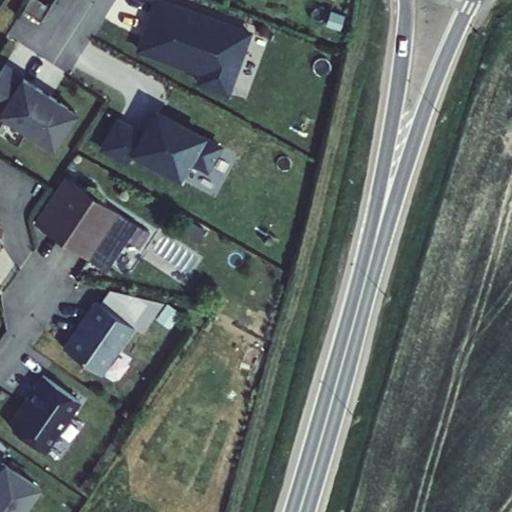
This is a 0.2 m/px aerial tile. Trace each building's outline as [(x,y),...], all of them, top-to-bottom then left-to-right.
[(49,7),(39,0),(27,0),(23,7),(41,19),(49,7)] [(252,26),(168,0),(151,0),(135,52),(196,73),(194,89),(229,97),(252,26)] [(21,74),(3,63),(0,67),(0,114),(33,136),(57,101),(20,78),(21,74)] [(219,147),(161,114),(156,123),(150,120),(143,134),(117,119),(102,148),(127,162),(133,152),(179,178),(189,161),(205,169),(219,147)] [(33,222),(88,259),(118,212),(64,175),(33,222)] [(118,212),(88,259),(105,271),(137,224),(118,212)] [(109,288),(99,303),(135,327),(143,333),(163,302),(109,288)] [(102,374),(135,327),(99,303),(94,299),(62,346),(102,374)] [(181,312),(167,302),(156,318),(170,328),(181,312)] [(45,452),(80,401),(42,374),(10,419),(11,428),(45,452)] [(23,511),(40,487),(4,461),(0,466),(0,511),(23,511)]
